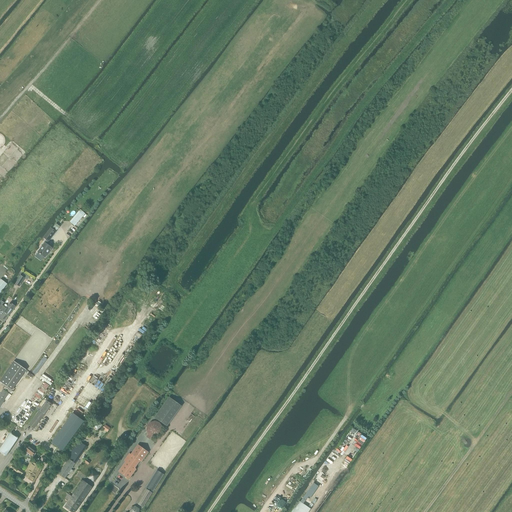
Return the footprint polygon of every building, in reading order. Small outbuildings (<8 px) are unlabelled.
[(75,226),(85,214),(80,209),(70,222),(75,226)] [(47,240),(45,243),(38,252),(45,257),(52,248),(47,244),(48,241),(49,242),(56,232),(51,228),(44,238),(47,240)] [(20,275),(15,284),(19,287),(25,278),(20,275)] [(1,301),(0,302),(0,309),(8,316),(15,306),(11,303),(6,309),(2,306),(4,303),(1,301)] [(0,319),(4,322),(8,316),(0,309),(0,319)] [(36,375),(45,363),(41,360),(33,372),(36,375)] [(14,361),(0,380),(0,381),(12,390),(27,370),(14,361)] [(0,406),(9,393),(4,390),(0,395),(0,406)] [(154,417),(166,426),(181,406),(169,397),(154,417)] [(47,401),(39,411),(44,415),(52,404),(47,401)] [(39,411),(39,412),(29,425),(34,428),(44,415),(39,411)] [(96,420),(92,427),(98,431),(102,425),(96,420)] [(147,430),(148,434),(146,437),(150,440),(152,437),(157,437),(161,435),(163,431),(162,426),(160,422),(155,421),(150,422),(147,425),(147,430)] [(18,438),(11,433),(4,442),(0,448),(0,451),(7,455),(18,438)] [(78,441),(67,458),(69,459),(71,461),(73,462),(75,464),(87,447),(78,441)] [(136,468),(140,462),(142,462),(149,452),(138,444),(131,454),(129,453),(124,461),(126,462),(118,471),(129,479),(137,469),(136,468)] [(37,451),(28,445),(25,451),(33,457),(37,451)] [(69,459),(58,474),(65,478),(75,464),(73,462),(71,461),(69,459)] [(42,467),(32,461),(29,466),(39,473),(42,467)] [(13,465),(11,468),(34,482),(37,478),(26,471),(25,472),(13,465)] [(26,471),(37,478),(39,473),(29,466),(26,471)] [(88,477),(95,481),(99,475),(92,470),(88,477)] [(157,470),(146,487),(153,492),(164,474),(157,470)] [(66,498),(69,500),(65,507),(72,511),(74,511),(92,488),(83,481),(72,497),(68,494),(66,498)] [(144,506),(152,493),(146,490),(138,503),(144,506)] [(299,500),(291,511),(308,511),(311,508),(299,500)]
